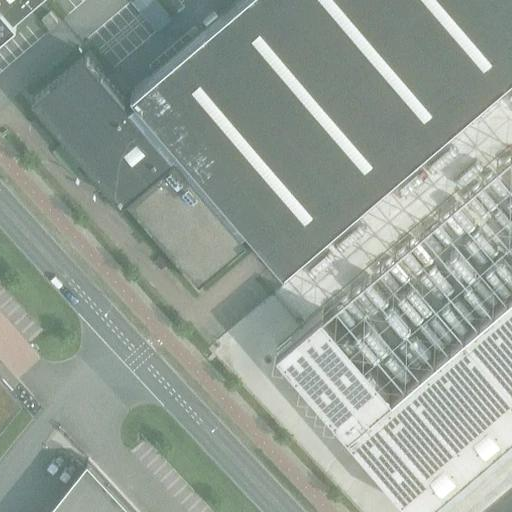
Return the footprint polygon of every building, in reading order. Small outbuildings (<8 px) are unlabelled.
[(0,0),(0,29),(34,0),(0,0)] [(85,53),(33,98),(92,168),(99,163),(112,178),(109,180),(198,284),(247,242),(242,236),(250,229),(284,268),(286,266),(285,266),(511,72),(511,0),(237,0),(134,89),(133,88),(131,89),(137,97),(129,104),(85,53)] [(49,11),(41,18),(50,28),(58,21),(49,11)] [(300,328),(277,347),(342,423),(417,511),(511,430),(511,289),(370,410),(300,328)] [(0,405),(12,391),(0,377),(0,405)]
